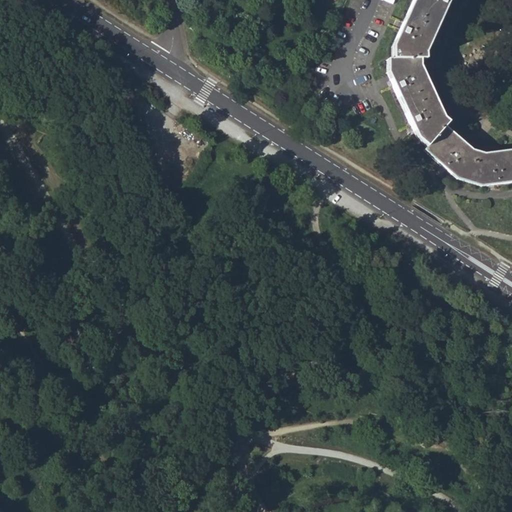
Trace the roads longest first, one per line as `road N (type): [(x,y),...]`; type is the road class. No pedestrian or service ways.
road 1 (tertiary): [(162,64),(511,285)]
road 2 (tertiary): [(58,0),(162,64)]
